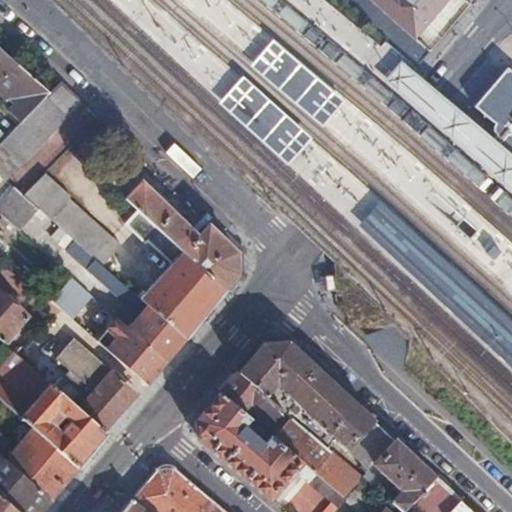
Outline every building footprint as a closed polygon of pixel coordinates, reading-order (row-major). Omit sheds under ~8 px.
[(414,69),(416,67),(428,54),(368,0),(336,0),(384,42),(414,69)] [(368,0),(428,54),(459,17),(470,4),(466,0),(368,0)] [(311,116),(330,94),(267,39),(248,61),(311,116)] [(0,93),(12,104),(13,107),(8,111),(21,123),(49,94),(7,57),(0,50),(0,93)] [(394,58),(378,77),(408,104),(511,194),(511,160),(466,120),(394,58)] [(511,68),(510,66),(467,117),(450,137),(480,163),(483,159),(503,176),(502,178),(511,186),(511,68)] [(49,94),(21,123),(0,143),(0,176),(4,180),(80,101),(61,81),(49,94)] [(255,136),(272,118),(243,90),(226,108),(255,136)] [(120,141),(97,119),(80,137),(102,160),(120,141)] [(332,203),(354,179),(305,135),(283,159),(332,203)] [(106,183),(135,211),(175,246),(222,290),(236,273),(235,252),(207,225),(196,237),(188,229),(134,179),(140,173),(127,161),(106,183)] [(44,174),(22,196),(38,210),(73,241),(100,267),(119,247),(69,199),(70,197),(44,174)] [(22,196),(14,189),(0,204),(0,217),(0,218),(0,222),(5,227),(7,224),(18,233),(38,210),(22,196)] [(148,292),(139,302),(145,307),(182,338),(222,290),(175,246),(135,211),(123,225),(146,245),(148,245),(173,266),(161,279),(158,277),(147,289),(148,292)] [(204,212),(200,217),(188,229),(196,237),(207,225),(235,252),(236,273),(222,290),(223,290),(241,271),(241,248),(204,212)] [(100,267),(73,241),(64,250),(78,264),(82,259),(86,263),(83,267),(130,312),(139,302),(100,267)] [(0,341),(2,343),(25,316),(0,294),(0,341)] [(136,318),(126,330),(163,362),(182,340),(182,338),(145,307),(136,318)] [(163,362),(126,330),(123,332),(115,325),(103,339),(110,347),(106,351),(142,383),(144,385),(163,362)] [(407,344),(389,327),(383,329),(362,335),(401,371),(405,350),(407,344)] [(75,408),(100,431),(133,393),(103,366),(73,338),(55,359),(67,369),(67,373),(64,376),(74,385),(79,380),(90,391),(75,408)] [(262,344),(237,374),(301,428),(326,448),(334,439),(362,462),(358,468),(364,473),(373,463),(394,440),(336,388),(289,343),(262,344)] [(75,408),(38,375),(18,357),(12,352),(0,366),(0,400),(31,428),(76,466),(103,434),(100,431),(75,408)] [(237,374),(220,394),(248,419),(268,435),(313,472),(330,452),(326,448),(301,428),(237,374)] [(248,419),(220,394),(196,422),(197,437),(267,497),(291,468),(338,507),(344,500),(342,498),(313,472),(268,435),(261,443),(242,427),(248,419)] [(0,435),(0,457),(49,499),(76,466),(31,428),(14,447),(0,435)] [(434,477),(394,440),(373,463),(402,490),(391,503),(394,506),(401,511),(402,511),(410,503),(434,477)] [(330,452),(313,472),(342,498),(360,477),(330,452)] [(0,498),(16,511),(37,511),(49,499),(0,457),(0,498)] [(157,468),(131,499),(146,511),(223,511),(171,467),(157,468)] [(342,498),(344,500),(356,511),(363,511),(380,494),(360,477),(342,498)] [(446,511),(457,499),(434,477),(410,503),(420,511),(446,511)] [(0,511),(16,511),(0,498),(0,511)] [(123,508),(119,511),(146,511),(131,499),(123,508)] [(471,511),(457,499),(446,511),(471,511)]
